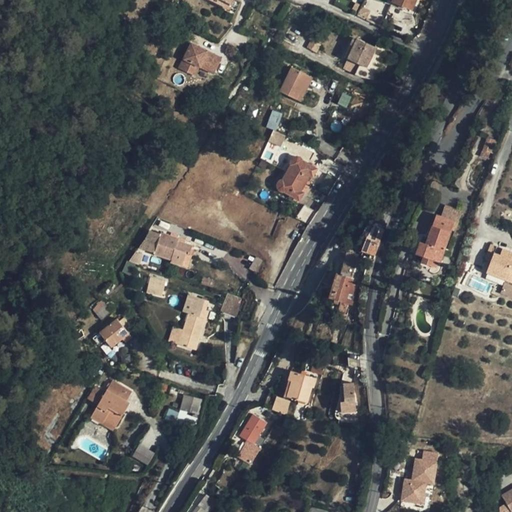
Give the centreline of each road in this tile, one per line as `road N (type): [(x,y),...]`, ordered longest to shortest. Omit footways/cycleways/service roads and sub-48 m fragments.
road 1 (tertiary): [(431,51),(313,241),(229,417),(164,511)]
road 2 (unclassified): [(369,511),(380,449),(371,300),(377,265),(428,146)]
road 3 (unclassified): [(428,146),(487,0)]
road 4 (residential): [(428,146),(448,149),(511,47)]
road 5 (residential): [(431,51),(311,0)]
